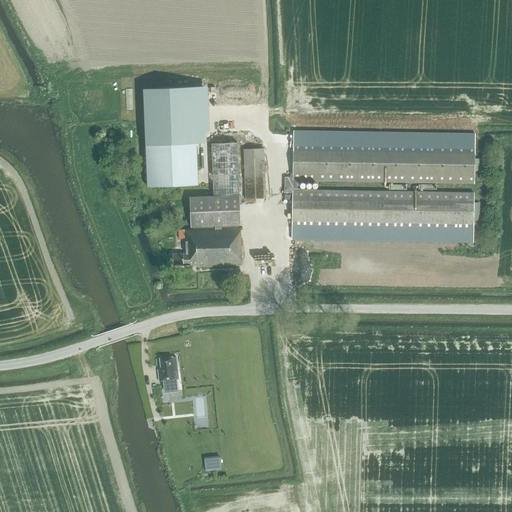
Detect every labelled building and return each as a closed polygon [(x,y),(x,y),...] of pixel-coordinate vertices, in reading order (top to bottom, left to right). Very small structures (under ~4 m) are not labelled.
[(147,188),(198,186),(196,142),(145,145),(147,188)] [(213,195),(221,195),(221,196),(189,197),(190,227),(214,226),(215,229),(178,230),(178,239),(184,239),(185,253),(172,254),(172,266),(195,265),(195,267),(241,265),(240,228),(221,228),(221,226),(240,225),(239,195),(229,196),(229,195),(239,194),(237,143),(211,144),(213,195)] [(299,184),(299,180),(474,184),(475,147),(294,143),(293,172),(291,172),(291,177),(284,177),(284,193),(292,193),(292,227),(473,231),(474,194),(297,190),(297,184),(299,184)] [(243,149),(245,199),(265,199),(263,149),(243,149)] [(178,379),(175,357),(159,359),(161,370),(157,370),(159,381),(163,381),(164,392),(177,391),(176,379),(178,379)] [(204,460),(205,472),(221,471),(220,459),(204,460)]
